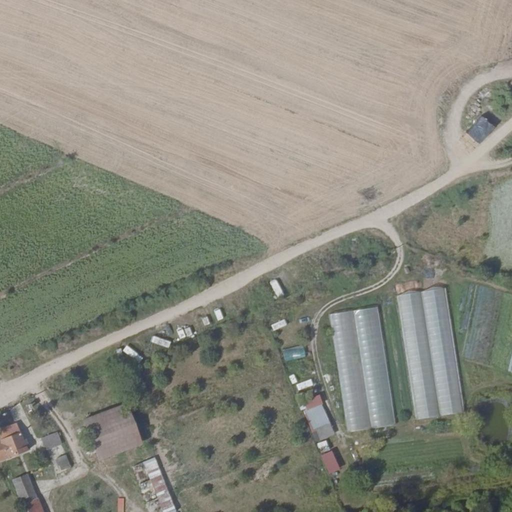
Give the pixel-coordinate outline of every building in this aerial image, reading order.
[(463,131),(475,143),(493,127),(481,115),(463,131)] [(437,156),(370,196),(377,208),(444,167),(437,156)] [(444,287),(396,294),(413,419),(461,413),(444,287)] [(345,432),(393,425),(376,307),(328,314),(345,432)] [(269,323),(271,330),(285,327),(283,320),(269,323)] [(284,363),(304,357),(301,345),(281,350),(284,363)] [(311,432),(329,425),(316,395),(299,402),(311,432)] [(128,409),(84,425),(94,450),(137,434),(128,409)] [(55,432),(41,437),(44,445),(58,440),(55,432)] [(19,433),(0,439),(7,456),(27,449),(24,439),(21,440),(19,433)] [(172,511),(154,457),(131,465),(136,479),(144,477),(145,482),(140,483),(145,497),(152,495),(157,511),(172,511)] [(39,511),(26,477),(14,482),(26,511),(39,511)]
